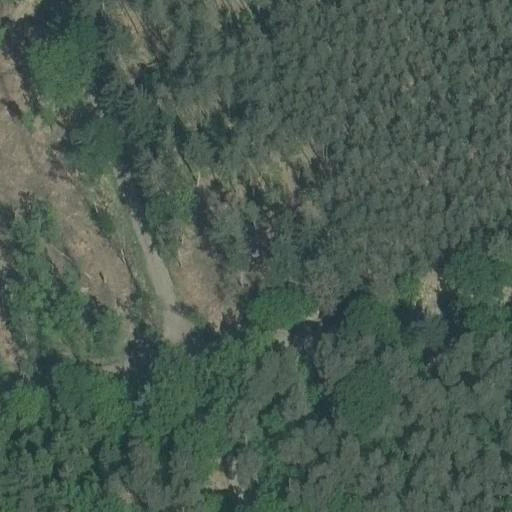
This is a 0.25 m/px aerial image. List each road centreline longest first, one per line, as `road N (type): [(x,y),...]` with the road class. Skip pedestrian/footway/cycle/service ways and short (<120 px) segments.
road 1 (track): [(186,356),(0,385)]
road 2 (track): [(360,324),(186,356)]
road 3 (track): [(511,297),(360,324)]
